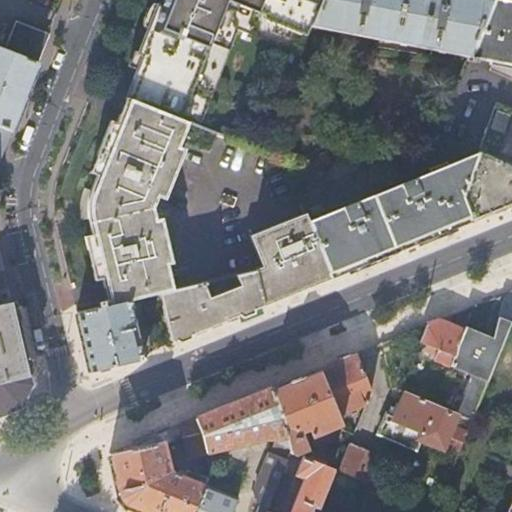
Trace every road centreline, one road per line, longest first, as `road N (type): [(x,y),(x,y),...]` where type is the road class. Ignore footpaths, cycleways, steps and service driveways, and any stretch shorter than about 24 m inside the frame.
road 1 (tertiary): [(511,239),(72,418)]
road 2 (residential): [(98,0),(27,182),(25,206),(72,418)]
